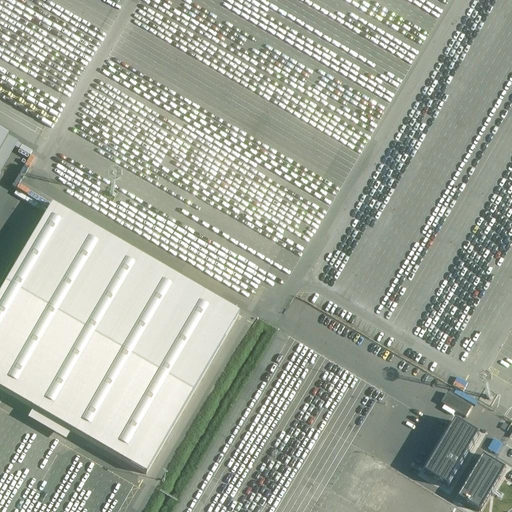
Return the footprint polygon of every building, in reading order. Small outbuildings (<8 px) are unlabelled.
[(235,314),(46,204),(0,282),(0,392),(141,474),(235,314)] [(473,411),(449,396),(444,405),(468,420),(473,411)] [(485,436),(458,419),(424,476),(451,492),(485,436)] [(487,463),(462,505),(474,511),(485,511),(507,474),(487,463)] [(441,511),(412,496),(403,511),(441,511)]
